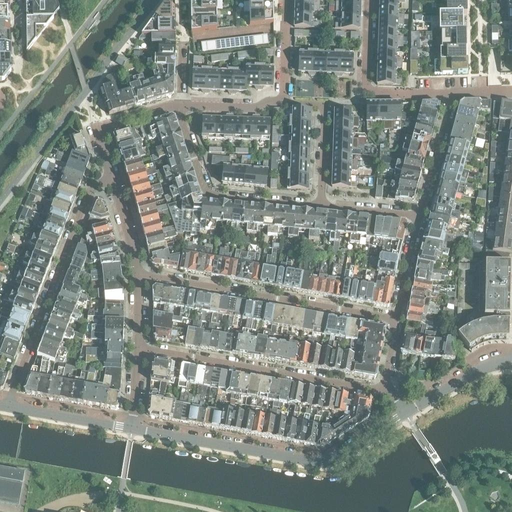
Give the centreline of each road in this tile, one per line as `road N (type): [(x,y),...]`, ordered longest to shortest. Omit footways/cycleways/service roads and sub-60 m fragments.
road 1 (residential): [(404,413),(327,462),(132,429)]
road 2 (residential): [(395,320),(136,275)]
road 3 (residential): [(8,407),(86,202),(108,175)]
road 4 (residential): [(136,347),(384,391)]
road 5 (residential): [(180,104),(212,195),(322,205)]
road 6 (residential): [(452,93),(367,94),(370,0)]
road 7 (residential): [(108,175),(97,129),(180,104)]
road 8 (residential): [(416,217),(452,93)]
road 9 (residential): [(132,429),(8,407)]
road 10 (residential): [(511,360),(484,366),(404,413)]
